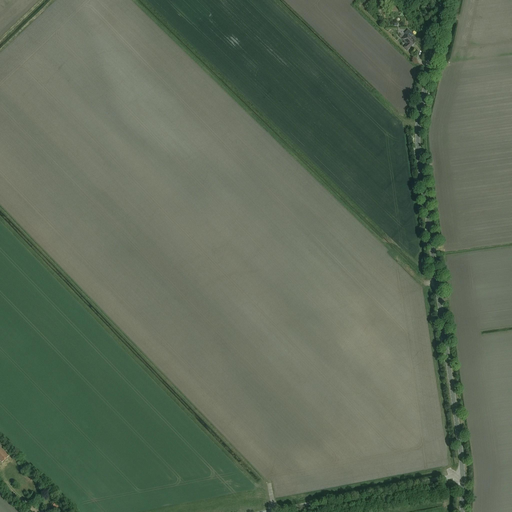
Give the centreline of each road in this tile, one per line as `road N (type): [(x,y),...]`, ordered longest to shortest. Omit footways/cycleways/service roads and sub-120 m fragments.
road 1 (unclassified): [(463,475),(418,146),(446,0)]
road 2 (unclassified): [(276,511),(463,475)]
